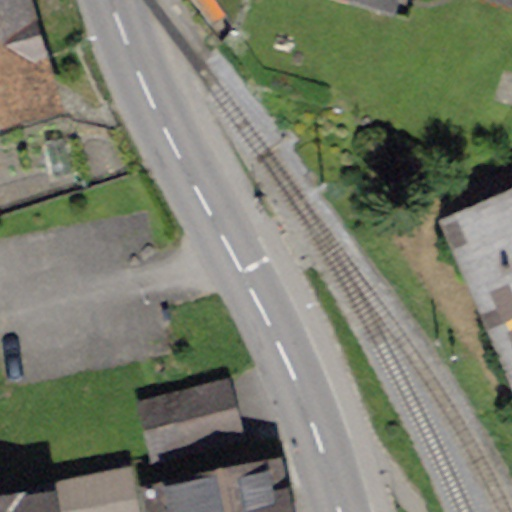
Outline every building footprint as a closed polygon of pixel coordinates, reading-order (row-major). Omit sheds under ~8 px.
[(0,0),(0,114),(53,99),(24,0),(0,0)] [(396,126),(434,0),(238,0),(240,3),(230,36),(264,85),(396,126)] [(511,195),(445,225),(511,377),(511,195)] [(223,386),(169,399),(182,451),(236,437),(223,386)] [(272,511),(264,468),(146,491),(150,511),(272,511)] [(140,511),(131,470),(0,497),(0,511),(140,511)]
